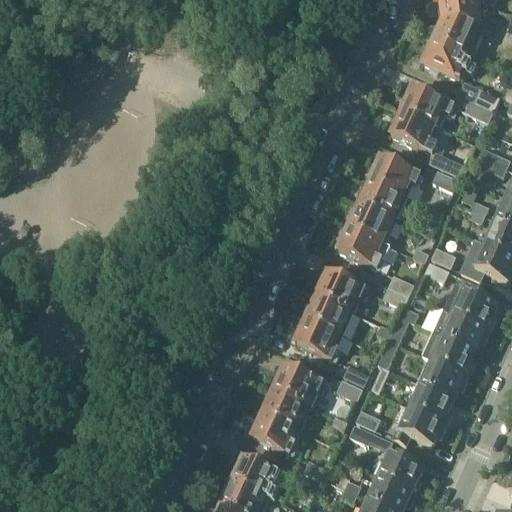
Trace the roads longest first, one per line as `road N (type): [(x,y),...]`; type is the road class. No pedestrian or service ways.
road 1 (residential): [(162,511),(378,38),(381,0)]
road 2 (residential): [(454,511),(511,385)]
